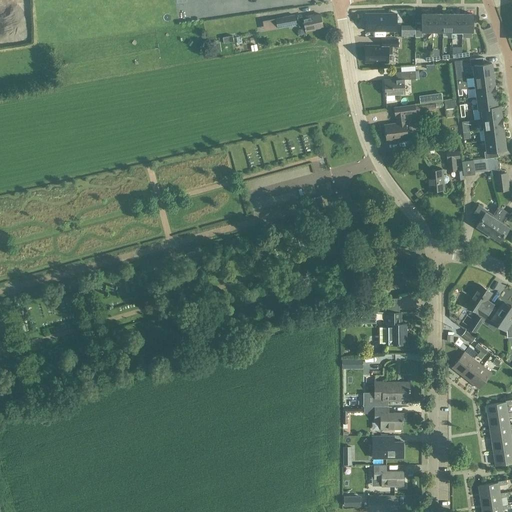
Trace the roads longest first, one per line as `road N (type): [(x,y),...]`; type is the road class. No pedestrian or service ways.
road 1 (unknown): [(346,199),(0,293)]
road 2 (residential): [(432,511),(431,254)]
road 3 (residential): [(430,246),(400,253),(388,247),(376,218),(351,220),(338,171),(374,162)]
road 4 (residential): [(338,1),(357,117),(374,162)]
